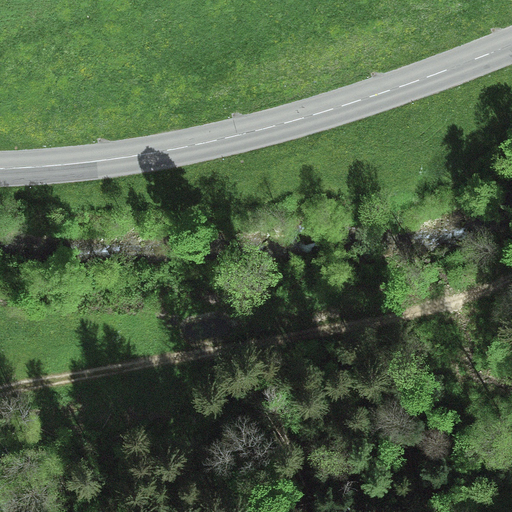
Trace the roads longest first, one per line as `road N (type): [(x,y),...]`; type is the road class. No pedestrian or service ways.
road 1 (secondary): [(511,43),(252,134),(137,156),(0,167)]
road 2 (track): [(511,274),(471,295),(353,329),(0,392)]
